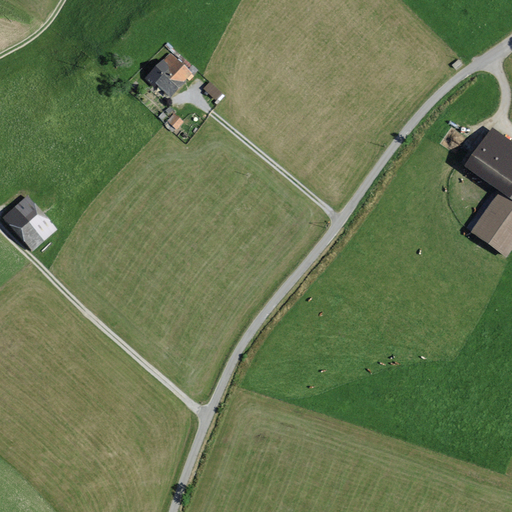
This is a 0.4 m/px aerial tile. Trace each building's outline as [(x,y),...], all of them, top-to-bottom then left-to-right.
[(196,77),(172,55),(150,78),(174,101),(196,77)] [(204,90),(218,100),(224,92),(210,82),(204,90)] [(185,125),(176,117),(170,125),(179,132),(185,125)] [(511,143),(494,131),(467,170),(503,194),(474,236),(511,260),(511,258),(511,143)] [(6,221),(36,254),(60,233),(29,199),(6,221)]
